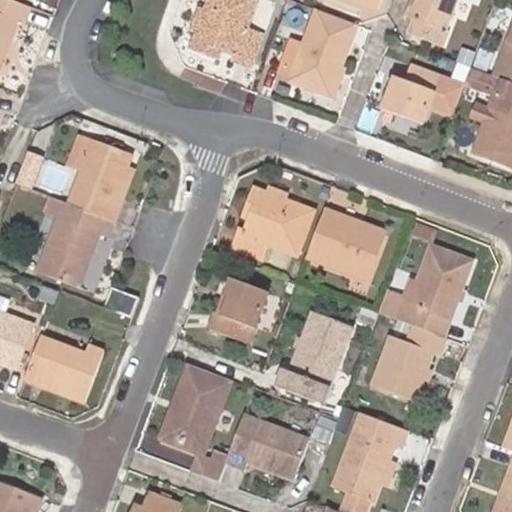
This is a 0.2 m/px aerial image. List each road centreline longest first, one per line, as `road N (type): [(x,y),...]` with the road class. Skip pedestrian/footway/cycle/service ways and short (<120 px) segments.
road 1 (residential): [(216,129),(205,206),(107,453)]
road 2 (residential): [(216,129),(276,138),(511,223)]
road 3 (residential): [(91,0),(74,48),(84,81),(95,92),(216,129)]
road 4 (residential): [(438,511),(511,313)]
road 5 (residential): [(271,511),(107,453)]
